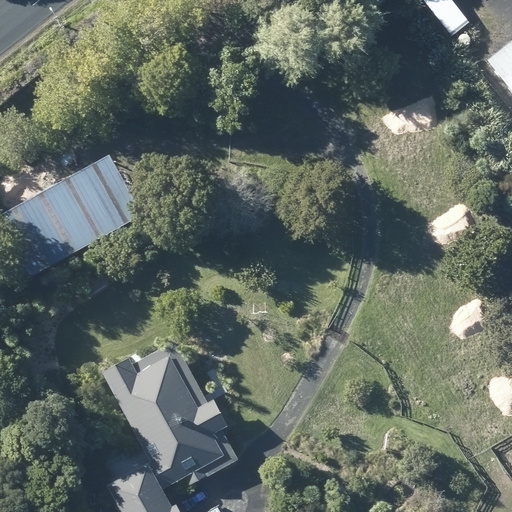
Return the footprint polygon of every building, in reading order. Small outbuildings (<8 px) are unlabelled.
[(423,0),(453,37),(472,22),(454,0),(423,0)] [(511,2),(510,0),(503,0),(490,10),(499,22),(511,11),(511,2)] [(511,40),(488,61),(511,90),(511,40)] [(146,216),(117,160),(4,219),(33,275),(146,216)] [(212,402),(203,385),(179,340),(146,358),(143,351),(107,370),(156,459),(115,481),(131,511),(189,511),(184,502),(179,504),(169,486),(190,475),(194,483),(242,457),(226,427),(233,423),(220,397),(212,402)]
